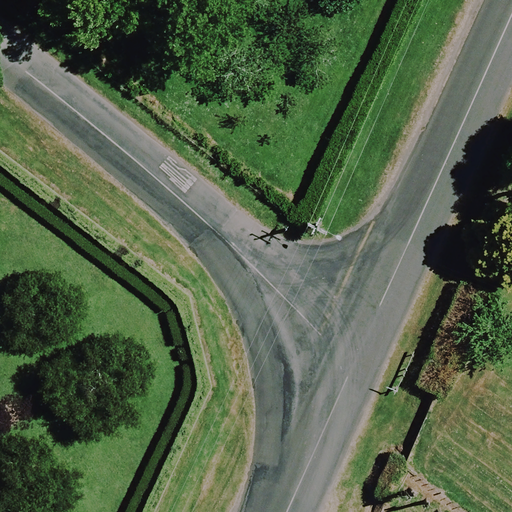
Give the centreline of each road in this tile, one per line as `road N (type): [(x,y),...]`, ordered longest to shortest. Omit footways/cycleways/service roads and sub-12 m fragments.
road 1 (residential): [(355,355),(321,333),(126,152),(0,55)]
road 2 (residential): [(355,355),(511,9)]
road 3 (residential): [(284,511),(355,355)]
